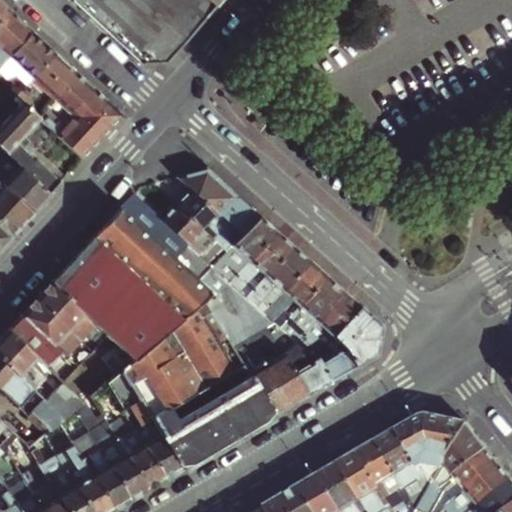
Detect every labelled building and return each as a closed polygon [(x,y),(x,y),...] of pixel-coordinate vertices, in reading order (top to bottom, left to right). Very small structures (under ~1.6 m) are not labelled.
[(0,0),(0,23),(12,11),(0,0)] [(216,6),(209,0),(72,0),(142,65),(167,63),(216,6)] [(0,46),(11,56),(33,32),(12,11),(0,23),(0,46)] [(33,32),(11,56),(33,77),(56,52),(33,32)] [(77,72),(56,52),(33,77),(55,96),(77,72)] [(4,63),(0,67),(0,83),(12,71),(4,63)] [(77,72),(55,96),(72,112),(75,114),(84,104),(98,117),(110,103),(77,72)] [(37,116),(23,102),(0,126),(0,148),(8,157),(49,195),(61,181),(23,147),(28,142),(23,137),(26,133),(33,135),(39,129),(37,122),(40,118),(37,116)] [(84,104),(75,114),(88,127),(87,129),(99,141),(123,114),(110,103),(98,117),(84,104)] [(49,107),(45,112),(48,115),(52,119),(56,114),(49,107)] [(37,116),(40,118),(43,121),(48,115),(45,112),(43,109),(37,116)] [(83,158),(99,141),(87,129),(88,127),(75,114),(72,112),(64,121),(59,126),(54,131),(83,158)] [(64,121),(56,114),(52,119),(59,126),(64,121)] [(48,115),(43,121),(54,131),(59,126),(52,119),(48,115)] [(34,212),(49,195),(8,157),(0,165),(0,186),(10,195),(13,193),(34,212)] [(190,187),(233,226),(238,231),(243,235),(259,217),(206,169),(178,177),(190,187)] [(0,224),(12,236),(34,212),(13,193),(10,195),(0,186),(0,224)] [(218,242),(233,226),(190,187),(175,203),(218,242)] [(204,257),(218,242),(175,203),(161,219),(164,221),(204,257)] [(214,293),(138,225),(120,208),(51,282),(104,331),(110,336),(133,357),(122,367),(136,391),(227,339),(206,303),(214,293)] [(152,210),(138,225),(214,293),(206,303),(227,339),(240,331),(241,333),(245,338),(265,326),(275,322),(267,314),(248,298),(247,297),(241,291),(231,282),(214,267),(204,257),(164,221),(161,219),(152,210)] [(231,282),(276,232),(259,217),(243,235),(228,251),(224,256),(214,267),(231,282)] [(0,248),(12,236),(0,224),(0,248)] [(233,226),(218,242),(223,247),(238,231),(233,226)] [(238,231),(223,247),(228,251),(243,235),(238,231)] [(293,247),(276,232),(231,282),(241,291),(259,271),(266,276),(293,247)] [(224,256),(228,251),(223,247),(219,251),(224,256)] [(293,247),(266,276),(247,297),(248,298),(267,314),(312,264),(293,247)] [(312,264),(267,314),(275,322),(293,302),(300,308),(327,278),(312,264)] [(343,292),(327,278),(300,308),(282,328),(291,337),(298,343),(316,322),(343,292)] [(51,282),(37,298),(85,343),(92,334),(97,338),(104,331),(51,282)] [(343,292),(316,322),(298,343),(308,352),(315,358),(333,337),(360,307),(343,292)] [(22,314),(58,347),(70,358),(85,343),(37,298),(22,314)] [(381,326),(360,307),(333,337),(315,358),(329,382),(375,355),(381,326)] [(43,363),(58,347),(22,314),(7,330),(43,363)] [(275,322),(265,326),(306,395),(329,382),(315,358),(308,352),(298,343),(291,337),(282,328),(275,322)] [(240,331),(227,339),(272,415),(306,395),(265,326),(245,338),(241,333),(240,331)] [(43,363),(7,330),(0,337),(0,357),(36,391),(37,393),(42,388),(37,384),(44,377),(56,389),(63,381),(43,363)] [(181,469),(272,415),(227,339),(136,391),(140,399),(181,469)] [(0,357),(0,388),(21,407),(36,391),(0,357)] [(46,400),(43,398),(29,414),(47,432),(60,421),(69,413),(76,407),(84,400),(63,381),(56,389),(46,400)] [(36,391),(21,407),(29,414),(43,398),(37,393),(36,391)] [(146,489),(105,419),(91,394),(84,400),(76,407),(94,439),(129,499),(146,489)] [(141,424),(135,428),(164,478),(181,469),(140,399),(130,405),(141,424)] [(164,478),(135,428),(124,408),(105,419),(146,489),(164,478)] [(84,438),(69,413),(60,421),(68,434),(74,444),(84,438)] [(420,416),(397,430),(424,477),(430,488),(436,479),(438,474),(466,423),(429,414),(420,416)] [(0,432),(1,431),(7,437),(13,430),(0,418),(0,432)] [(466,423),(438,474),(436,479),(439,483),(441,485),(487,448),(467,423),(466,423)] [(13,442),(19,436),(13,430),(7,437),(13,442)] [(424,477),(397,430),(378,441),(413,500),(425,493),(426,496),(430,488),(424,477)] [(106,511),(112,509),(74,444),(68,434),(62,438),(68,448),(57,454),(64,467),(90,511),(106,511)] [(13,442),(7,437),(0,444),(0,447),(4,451),(7,448),(13,442)] [(129,499),(94,439),(87,443),(84,438),(74,444),(112,509),(129,499)] [(378,441),(359,452),(391,506),(394,511),(398,511),(408,507),(415,504),(413,500),(378,441)] [(7,448),(11,455),(21,449),(13,442),(7,448)] [(487,448),(441,485),(444,490),(440,498),(448,508),(453,502),(500,465),(487,448)] [(394,511),(391,506),(359,452),(339,463),(367,511),(394,511)] [(44,474),(66,511),(90,511),(64,467),(53,474),(42,455),(35,459),(44,474)] [(367,511),(339,463),(320,475),(341,511),(367,511)] [(511,479),(500,465),(453,502),(460,511),(471,511),(511,480),(511,479)] [(44,511),(66,511),(44,474),(28,484),(44,511)] [(341,511),(320,475),(302,485),(316,511),(341,511)] [(0,476),(0,511),(20,511),(10,493),(0,476)] [(436,479),(430,488),(426,496),(422,503),(426,505),(439,483),(436,479)] [(501,511),(511,504),(511,480),(471,511),(501,511)] [(27,483),(10,493),(20,511),(44,511),(28,484),(27,483)] [(316,511),(302,485),(282,497),(290,511),(316,511)] [(290,511),(282,497),(266,506),(269,511),(290,511)]
